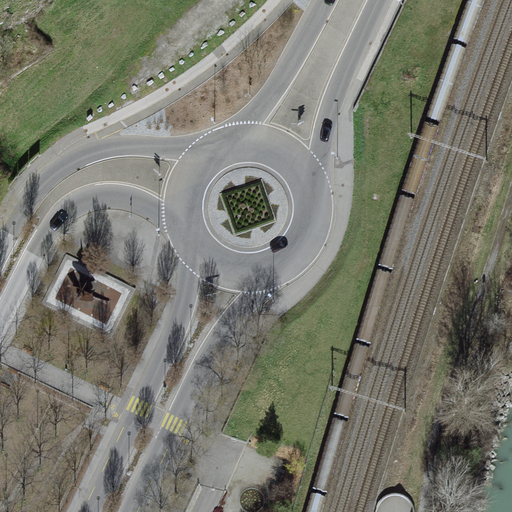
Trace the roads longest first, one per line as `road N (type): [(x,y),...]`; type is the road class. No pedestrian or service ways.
road 1 (track): [(511,191),(420,511)]
road 2 (primary): [(187,240),(181,323),(91,511)]
road 3 (primary): [(130,511),(203,360),(280,267)]
road 4 (residential): [(220,146),(129,144),(71,159),(38,183),(0,250)]
road 5 (residential): [(0,325),(52,226),(72,208),(124,199),(181,224)]
road 6 (primary): [(314,204),(327,123),(379,0)]
road 7 (primary): [(325,0),(263,106),(231,143)]
